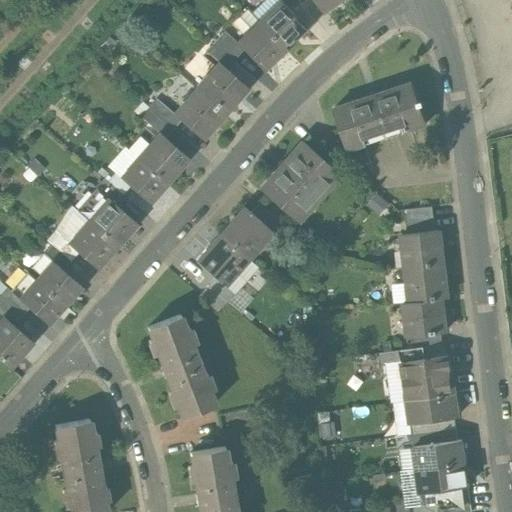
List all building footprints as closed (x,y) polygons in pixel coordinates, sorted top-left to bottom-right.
[(315,0),(324,12),(325,11),(324,11),(339,0),(315,0)] [(281,2),(280,3),(259,23),(284,49),(305,29),(305,30),(306,28),(285,6),(281,2)] [(284,49),(259,23),(239,43),(238,43),(237,44),(263,70),(264,69),(284,49)] [(234,60),(214,43),(207,52),(219,64),(226,69),(234,60)] [(219,64),(209,76),(207,75),(195,88),(224,113),(247,88),(226,69),(219,64)] [(412,82),(334,109),(349,150),(426,123),(412,82)] [(224,113),(195,88),(184,101),(185,103),(174,115),(181,121),(202,139),(224,113)] [(174,115),(156,99),(149,108),(173,130),(181,121),(174,115)] [(173,130),(149,108),(141,117),(160,134),(166,139),(173,130)] [(166,139),(160,134),(159,135),(150,146),(148,145),(148,146),(151,149),(140,162),(165,183),(186,159),(187,159),(188,158),(166,139)] [(302,142),(260,189),(295,220),(304,211),(306,212),(330,185),(328,184),(338,173),(302,142)] [(140,162),(138,160),(122,177),(121,178),(149,203),(150,201),(149,201),(165,183),(140,162)] [(123,195),(104,179),(96,188),(97,188),(115,204),(123,195)] [(115,204),(97,188),(77,211),(89,222),(116,245),(135,224),(136,223),(115,204)] [(276,220),(257,204),(250,213),(268,229),(276,220)] [(433,207),(404,210),(405,222),(434,219),(433,207)] [(244,208),(220,235),(247,259),(271,232),(268,229),(250,213),(244,208)] [(434,219),(405,222),(406,234),(436,230),(434,219)] [(116,245),(89,222),(70,243),(69,243),(68,244),(78,253),(96,268),(97,267),(116,245)] [(406,234),(402,234),(404,250),(402,250),(404,269),(406,269),(443,264),(439,230),(436,230),(406,234)] [(220,235),(196,263),(214,278),(223,286),(247,259),(220,235)] [(68,244),(60,237),(52,245),(70,261),(78,253),(68,244)] [(70,261),(52,245),(45,254),(53,262),(63,270),(70,261)] [(63,270),(53,262),(52,263),(37,281),(64,305),(79,287),(80,287),(81,286),(63,270)] [(443,264),(406,269),(408,283),(406,284),(408,302),(441,299),(447,298),(443,264)] [(37,281),(27,273),(11,291),(29,308),(48,324),(49,323),(48,322),(64,305),(37,281)] [(223,286),(214,278),(206,287),(225,303),(232,294),(223,286)] [(225,303),(206,287),(198,296),(217,312),(225,303)] [(11,291),(7,288),(0,296),(0,297),(22,317),(29,308),(11,291)] [(22,317),(0,297),(0,313),(4,317),(14,326),(22,317)] [(408,302),(404,303),(405,318),(403,318),(406,337),(411,336),(442,333),(445,332),(441,299),(408,302)] [(184,330),(179,316),(146,328),(151,341),(147,343),(152,355),(156,354),(171,394),(167,395),(171,408),(175,406),(180,419),(213,407),(208,393),(212,391),(206,376),(202,378),(190,345),(194,344),(188,329),(184,330)] [(4,319),(0,322),(0,359),(9,367),(10,366),(31,342),(31,343),(32,342),(14,326),(4,317),(3,318),(4,319)] [(442,333),(411,336),(412,349),(426,347),(443,345),(442,333)] [(412,349),(399,351),(401,363),(427,359),(426,347),(412,349)] [(427,359),(401,363),(406,401),(454,395),(449,356),(427,359)] [(454,395),(406,401),(410,424),(430,421),(454,418),(457,417),(454,395)] [(454,418),(430,421),(431,433),(455,430),(454,418)] [(87,421),(54,427),(57,442),(52,443),(55,458),(59,458),(66,491),(61,492),(64,507),(68,506),(69,511),(104,511),(102,502),(106,501),(104,488),(100,489),(92,447),(96,447),(94,433),(90,434),(87,421)] [(455,430),(431,433),(433,445),(457,442),(455,430)] [(433,445),(413,448),(416,470),(464,463),(461,441),(457,442),(433,445)] [(223,449),(188,455),(191,468),(186,469),(189,482),(193,482),(198,511),(233,511),(228,480),(233,479),(230,463),(226,464),(223,449)] [(464,463),(416,470),(421,506),(435,504),(433,491),(467,486),(464,463)] [(470,511),(467,486),(433,491),(435,504),(435,511),(470,511)]
